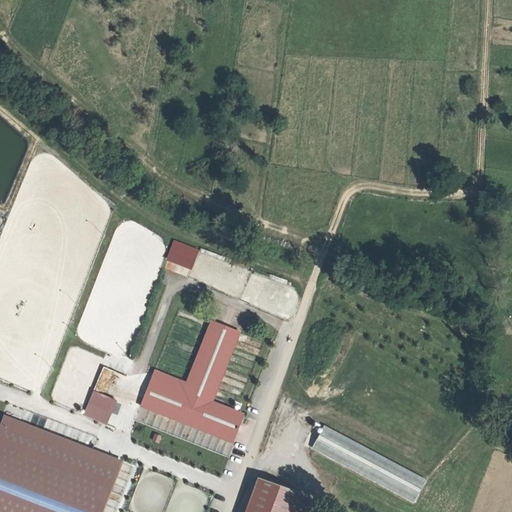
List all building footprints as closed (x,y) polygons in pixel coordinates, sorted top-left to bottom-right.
[(195,269),(201,247),(172,239),(167,262),(195,269)] [(232,441),(243,415),(210,402),(238,333),(212,322),(184,392),(152,379),(141,405),(232,441)] [(116,400),(93,391),(83,414),(106,424),(116,400)] [(99,511),(118,462),(6,419),(0,434),(0,511),(99,511)] [(323,426),(312,448),(414,502),(426,480),(323,426)] [(292,511),(299,493),(257,478),(244,511),(292,511)]
